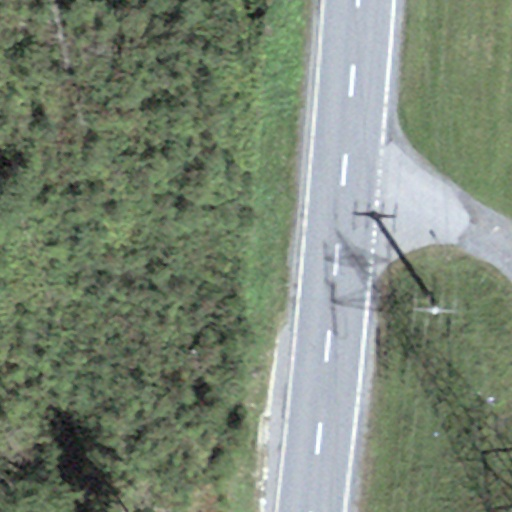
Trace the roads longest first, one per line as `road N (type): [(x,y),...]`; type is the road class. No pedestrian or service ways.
road 1 (primary): [(306,511),(357,0)]
road 2 (track): [(511,249),(342,182)]
